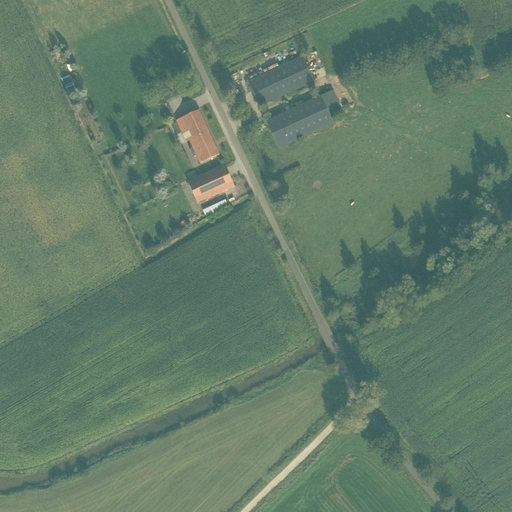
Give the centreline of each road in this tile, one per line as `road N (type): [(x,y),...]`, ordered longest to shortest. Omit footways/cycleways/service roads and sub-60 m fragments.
road 1 (unclassified): [(168,0),(359,401),(446,511)]
road 2 (track): [(244,511),(359,401)]
